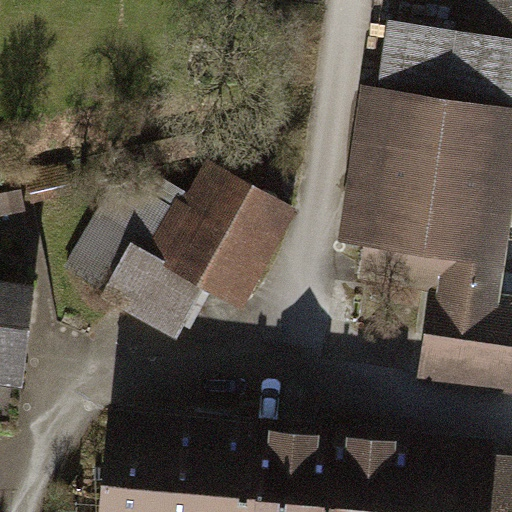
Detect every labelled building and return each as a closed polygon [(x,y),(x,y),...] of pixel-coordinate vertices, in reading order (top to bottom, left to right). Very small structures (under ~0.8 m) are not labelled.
[(511,40),(511,0),(482,0),(478,36),(508,40),(511,40)] [(469,300),(508,40),(478,36),(408,25),(376,236),(451,247),(444,292),(439,291),(427,372),(511,384),(511,351),(462,345),(469,300)] [(233,298),(285,205),(255,188),(260,175),(223,153),(195,201),(165,256),(164,257),(130,240),(111,286),(183,323),(205,282),(233,298)] [(165,256),(195,201),(146,173),(138,187),(120,176),(67,267),(106,287),(111,286),(130,240),(165,256)] [(0,426),(18,428),(34,288),(0,284),(0,426)] [(511,305),(469,300),(462,345),(511,351),(511,305)] [(113,416),(103,511),(511,511),(511,457),(486,455),(487,451),(215,425),(113,416)]
